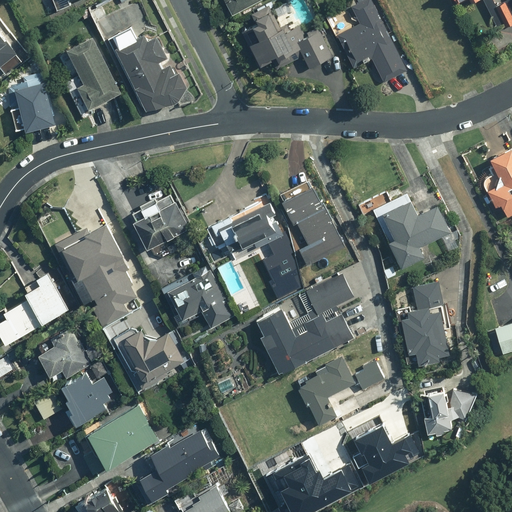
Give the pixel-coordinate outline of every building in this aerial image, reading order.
[(53,0),(57,10),(72,4),(70,0),(53,0)] [(224,0),(233,14),(262,0),(224,0)] [(407,72),(371,0),(367,0),(350,9),(357,23),(336,33),(354,70),(373,61),(384,83),(407,72)] [(511,27),(511,0),(449,0),(452,6),(463,0),(470,0),(473,5),(482,0),(490,0),(506,30),(511,27)] [(281,25),(270,5),(250,15),(255,25),(241,32),(257,65),(281,53),(283,57),(300,49),(310,69),(335,56),(320,26),(305,33),(301,25),(287,32),(283,24),(281,25)] [(113,32),(102,7),(90,12),(102,37),(113,32)] [(130,28),(108,37),(141,108),(142,108),(144,109),(146,109),(147,110),(149,110),(150,110),(152,110),(153,110),(155,110),(157,110),(158,110),(160,110),(161,110),(163,109),(164,109),(166,108),(167,108),(169,107),(170,106),(172,106),(173,105),(174,104),(175,103),(177,102),(178,101),(179,100),(180,99),(181,97),(182,96),(183,95),(184,94),(185,92),(185,91),(186,89),(187,88),(180,73),(176,75),(171,64),(163,68),(161,63),(168,60),(158,35),(148,40),(146,35),(135,39),(130,28)] [(0,68),(17,54),(0,32),(0,68)] [(91,37),(66,51),(83,82),(75,86),(88,111),(121,93),(91,37)] [(56,125),(44,70),(12,77),(23,131),(56,125)] [(511,209),(511,146),(488,157),(495,172),(483,178),(501,215),(511,209)] [(345,245),(310,179),(278,195),(304,244),(298,247),(308,265),(345,245)] [(378,207),(372,210),(400,270),(426,258),(420,246),(452,231),(438,202),(416,213),(406,193),(391,200),(387,191),(373,197),(378,207)] [(144,248),(187,227),(171,193),(155,200),(154,198),(139,206),(140,208),(128,214),(144,248)] [(275,211),(269,199),(209,228),(221,249),(238,240),(242,250),(256,243),(258,249),(271,243),(275,252),(263,259),(274,279),(270,281),(278,297),(301,286),(288,232),(281,233),(278,223),(274,223),(269,214),(275,211)] [(87,229),(54,244),(82,303),(87,301),(99,328),(128,314),(124,305),(137,299),(130,284),(136,282),(108,222),(88,231),(87,229)] [(236,316),(208,264),(161,289),(177,319),(199,307),(211,330),(236,316)] [(297,291),(307,313),(289,321),(282,306),(254,319),(262,336),(259,338),(275,374),(356,337),(340,302),(355,296),(343,270),(297,291)] [(0,337),(3,344),(67,308),(47,273),(22,287),(28,298),(7,310),(4,305),(0,306),(0,337)] [(409,307),(394,310),(406,365),(448,356),(442,327),(448,325),(438,276),(404,284),(409,307)] [(511,348),(511,319),(493,324),(500,352),(511,348)] [(146,322),(118,338),(144,385),(188,360),(171,330),(155,338),(146,322)] [(91,364),(70,325),(48,337),(52,345),(37,353),(54,386),(90,367),(95,377),(107,370),(101,358),(91,364)] [(0,378),(17,369),(9,354),(0,359),(0,378)] [(313,369),(316,375),(297,383),(316,424),(337,415),(338,418),(362,407),(356,392),(385,379),(376,360),(352,371),(344,355),(313,369)] [(87,371),(31,401),(41,420),(67,406),(69,410),(66,412),(74,425),(108,407),(105,401),(110,398),(108,394),(113,392),(104,376),(93,382),(87,371)] [(424,435),(451,431),(464,428),(478,390),(458,382),(449,406),(446,385),(417,389),(424,435)] [(138,402),(84,432),(94,450),(82,456),(92,474),(158,438),(138,402)] [(368,457),(363,459),(372,476),(420,451),(410,432),(394,440),(384,421),(356,435),(368,457)] [(160,488),(220,455),(203,425),(145,456),(149,464),(129,475),(146,506),(164,496),(160,488)] [(309,450),(274,467),(290,499),(287,500),(293,511),(297,511),(361,480),(350,457),(325,470),(321,462),(317,465),(309,450)] [(193,488),(172,499),(178,511),(238,511),(244,509),(237,496),(227,502),(216,482),(195,493),(193,488)] [(82,511),(117,511),(121,510),(106,485),(77,502),(82,511)]
